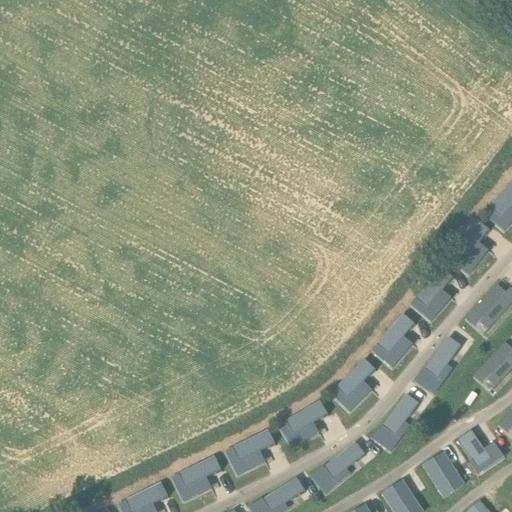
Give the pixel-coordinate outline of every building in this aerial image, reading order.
[(511,180),(490,209),(502,218),(511,205),(511,180)] [(453,254),(464,263),(489,233),(477,223),(453,254)] [(415,299),(426,309),(442,292),(452,280),(441,269),(415,299)] [(471,314),(490,332),(510,310),(491,293),(471,314)] [(377,346),(388,356),(404,339),(414,326),(403,316),(377,346)] [(425,371),(437,380),(438,379),(446,366),(460,347),(448,339),(425,370),(425,371)] [(485,381),(493,390),(511,370),(511,360),(509,357),(511,354),(511,353),(504,345),(480,369),(489,378),(485,381)] [(336,389),(347,400),(364,384),(375,372),(364,361),(336,389)] [(382,428),(394,437),(404,424),(418,405),(406,396),(382,428)] [(285,422),(293,435),(313,424),(327,416),(320,403),(285,422)] [(233,449),(240,463),(261,453),(275,445),(269,432),(233,449)] [(471,460),(478,469),(490,460),(483,451),(470,432),(457,441),(471,460)] [(324,469),(333,481),(346,471),(364,456),(355,444),(324,469)] [(458,477),(444,454),(422,468),(437,491),(458,477)] [(179,475),(186,489),(207,479),(222,472),(215,458),(179,475)] [(262,501),(269,511),(274,511),(284,506),(304,493),(296,480),(262,501)] [(381,496),(391,511),(405,511),(417,504),(402,482),(381,496)] [(125,502),(129,511),(139,511),(167,498),(161,485),(125,502)] [(468,511),(487,511),(479,503),(468,511)]
